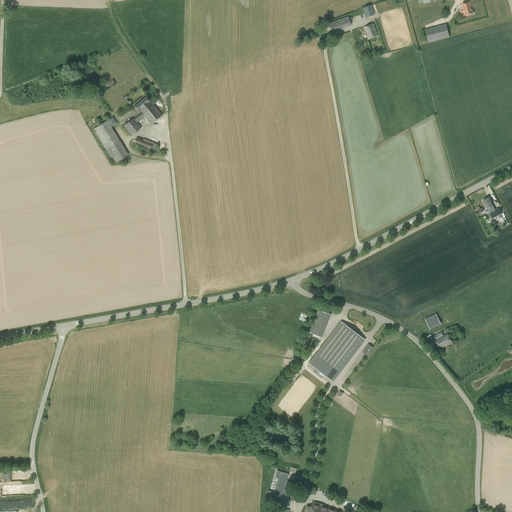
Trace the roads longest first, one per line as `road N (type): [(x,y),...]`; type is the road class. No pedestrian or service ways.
road 1 (unclassified): [(478,511),(477,422),(463,397),(398,326),(302,292),(292,280)]
road 2 (tertiary): [(292,280),(511,168)]
road 3 (tertiary): [(62,325),(292,280)]
road 4 (unclassified): [(62,325),(32,443),(43,511)]
